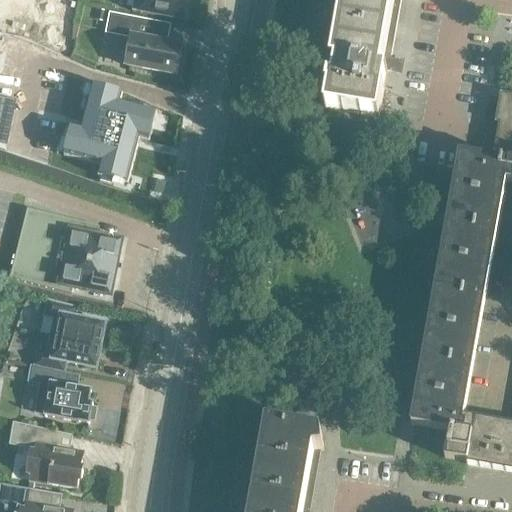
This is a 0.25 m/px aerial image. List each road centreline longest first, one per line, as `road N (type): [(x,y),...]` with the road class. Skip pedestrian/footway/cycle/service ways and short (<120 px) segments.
road 1 (secondary): [(148,511),(237,0)]
road 2 (residential): [(442,123),(461,0)]
